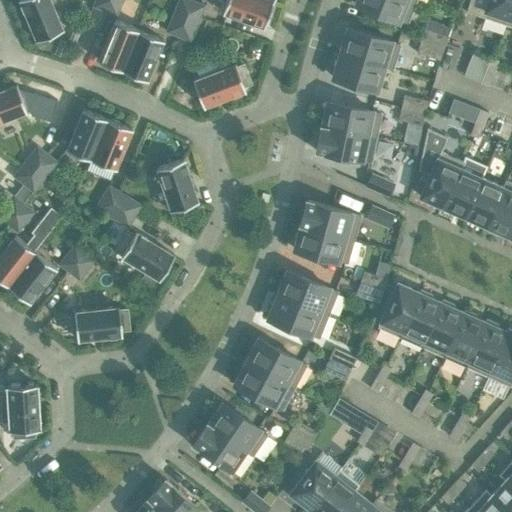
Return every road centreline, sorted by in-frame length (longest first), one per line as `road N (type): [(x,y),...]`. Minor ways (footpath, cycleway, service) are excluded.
road 1 (residential): [(98,511),(162,454),(225,354),(264,265),(305,114)]
road 2 (residential): [(207,137),(223,175),(225,211),(140,360),(68,366)]
road 3 (residential): [(14,54),(207,137)]
road 4 (residential): [(68,366),(63,447),(0,502)]
